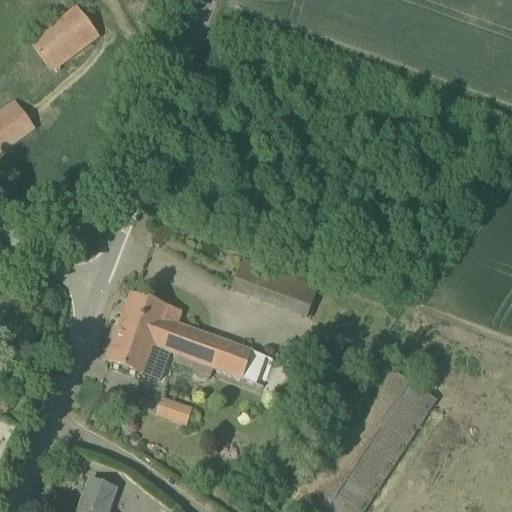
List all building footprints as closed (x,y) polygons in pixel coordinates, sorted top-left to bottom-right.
[(78,10),(31,45),(51,72),(98,37),(78,10)] [(0,155),(35,130),(16,104),(0,115),(0,155)] [(229,292),(304,320),(316,288),(241,259),(229,292)] [(108,364),(149,379),(152,380),(162,352),(263,389),(274,361),(178,326),(181,316),(132,297),(108,364)] [(302,502),(318,511),(366,511),(438,403),(388,370),(302,502)] [(162,401),(156,417),(186,428),(192,412),(162,401)] [(108,511),(117,491),(90,482),(78,511),(108,511)]
